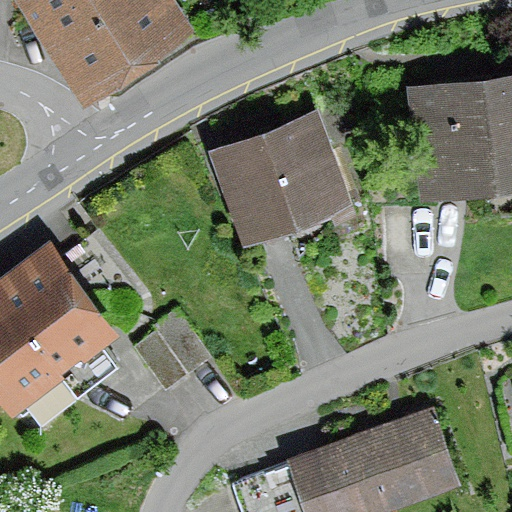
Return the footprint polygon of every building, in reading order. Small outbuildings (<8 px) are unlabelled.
[(195,35),(174,0),(24,0),(82,100),(195,35)] [(511,78),(422,89),(430,156),(462,152),(464,170),(511,164),(511,78)] [(315,113),(222,148),(250,224),(332,193),(339,212),(361,204),(338,143),(327,148),(315,113)] [(95,318),(51,259),(0,297),(0,363),(40,416),(118,357),(90,321),(95,318)] [(133,343),(165,386),(212,352),(178,304),(153,322),(156,326),(133,343)] [(433,410),(237,478),(248,511),(341,511),(455,472),(433,410)]
